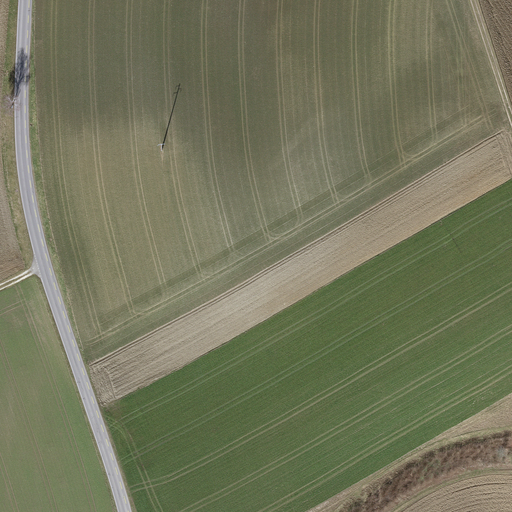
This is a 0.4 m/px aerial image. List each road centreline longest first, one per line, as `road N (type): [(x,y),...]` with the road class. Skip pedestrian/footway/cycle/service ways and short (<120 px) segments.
road 1 (tertiary): [(123,511),(45,269),(20,65),(26,0)]
road 2 (track): [(474,0),(511,117)]
